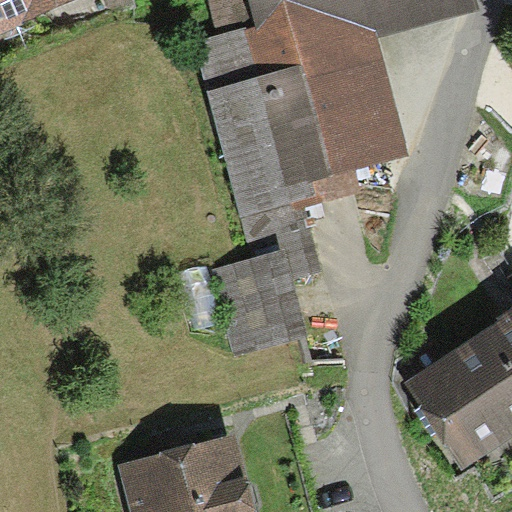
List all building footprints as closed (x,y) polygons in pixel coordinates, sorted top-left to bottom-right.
[(106,0),(0,0),(0,53),(112,17),(106,0)] [(312,182),(399,160),(365,27),(466,1),(465,0),(208,0),(183,6),(248,259),(326,239),(312,182)] [(277,255),(220,272),(241,346),(299,329),(277,255)] [(511,323),(406,386),(459,476),(511,446),(511,323)] [(132,511),(250,511),(235,446),(123,474),(132,511)]
